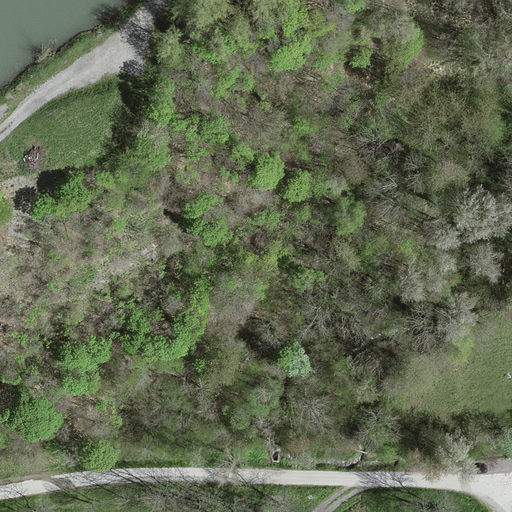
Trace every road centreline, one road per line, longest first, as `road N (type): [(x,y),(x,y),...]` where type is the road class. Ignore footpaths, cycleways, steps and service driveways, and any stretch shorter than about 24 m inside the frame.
road 1 (unclassified): [(0,493),(174,474),(511,490)]
road 2 (track): [(157,0),(132,35),(21,112)]
